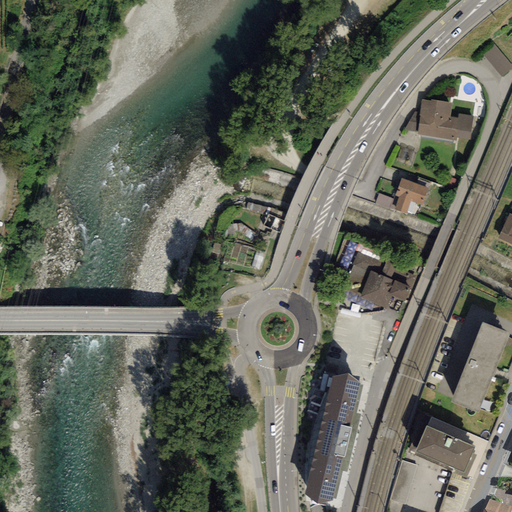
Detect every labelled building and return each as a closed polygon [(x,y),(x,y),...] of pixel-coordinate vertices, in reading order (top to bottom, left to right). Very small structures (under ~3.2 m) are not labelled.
[(511,66),(495,47),(483,58),(503,80),(511,71),(511,66)] [(431,101),(422,100),(420,113),(417,132),(417,134),(456,140),(457,138),(469,139),(473,116),(459,114),(458,118),(450,117),(452,103),(431,99),(431,101)] [(420,113),(415,111),(404,130),(417,132),(420,113)] [(401,179),(395,196),(399,197),(395,210),(406,214),(411,201),(422,205),(428,188),(401,179)] [(393,199),(379,194),(375,204),(389,210),(393,199)] [(511,245),(511,214),(510,214),(498,238),(511,245)] [(284,222),(267,216),(263,228),(279,234),(284,222)] [(416,277),(358,254),(345,287),(362,294),(359,300),(387,311),(391,299),(405,304),(416,277)] [(509,325),(482,315),(452,394),(477,404),(509,325)] [(331,495),(360,376),(332,369),(306,489),(331,495)] [(475,441),(427,418),(415,445),(463,466),(475,441)] [(393,503),(407,506),(417,467),(403,464),(393,503)] [(510,511),(511,508),(511,506),(490,499),(485,509),(484,509),(483,511),(510,511)]
